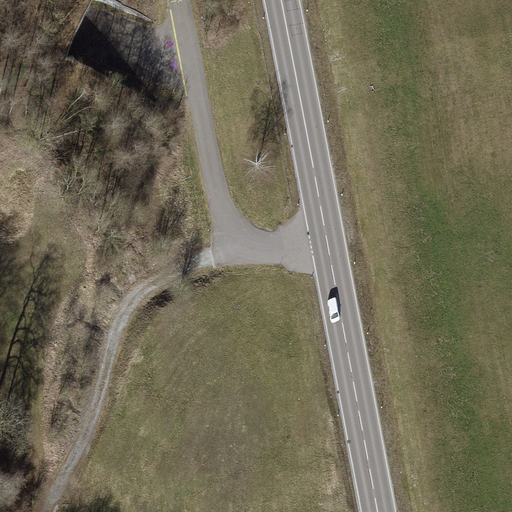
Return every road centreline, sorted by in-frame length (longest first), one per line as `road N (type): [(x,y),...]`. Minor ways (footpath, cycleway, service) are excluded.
road 1 (track): [(251,253),(156,286),(131,307),(78,455),(44,511)]
road 2 (track): [(329,251),(251,253),(231,232),(179,0)]
road 3 (secondary): [(324,214),(374,511)]
road 4 (secondary): [(324,214),(282,0)]
